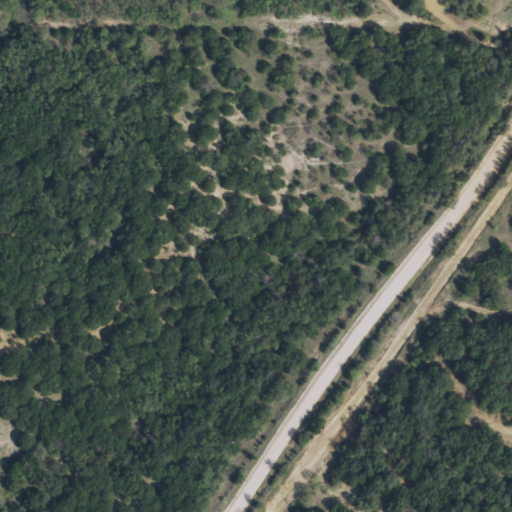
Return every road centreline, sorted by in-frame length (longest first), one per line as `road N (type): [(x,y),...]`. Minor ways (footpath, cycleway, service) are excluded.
road 1 (residential): [(240,511),(511,139)]
road 2 (residential): [(214,0),(284,23),(511,26)]
